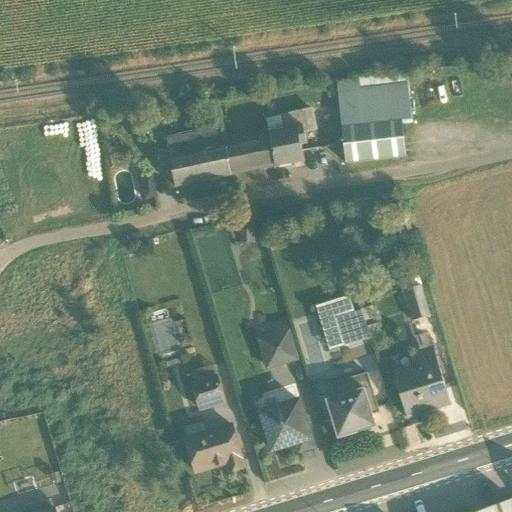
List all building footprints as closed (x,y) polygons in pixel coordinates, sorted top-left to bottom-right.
[(356,82),(336,84),(345,165),(405,158),(401,123),(412,122),(406,74),(356,79),(356,82)] [(269,136),(265,137),(239,143),(237,134),(222,138),(223,146),(230,177),(272,168),(272,170),(303,163),(300,146),(306,145),(303,134),(315,131),(311,110),(265,119),(269,136)] [(230,177),(223,146),(185,155),(183,147),(166,150),(174,189),(230,177)] [(143,178),(131,181),(136,202),(148,200),(143,178)] [(253,232),(239,232),(239,244),(253,244),(253,232)] [(429,317),(420,287),(403,292),(412,322),(429,317)] [(349,298),(315,308),(328,351),(380,336),(377,325),(366,328),(361,311),(353,313),(349,298)] [(272,336),(255,340),(265,372),(299,362),(290,331),(288,331),(285,320),(269,325),(272,336)] [(410,368),(392,373),(406,420),(450,406),(433,349),(413,355),(408,364),(410,368)] [(214,366),(187,374),(199,414),(226,406),(214,366)] [(330,386),(334,399),(324,402),(336,441),(377,429),(373,416),(379,414),(367,375),(330,386)] [(299,399),(259,411),(272,452),(297,445),(299,452),(314,448),(299,399)] [(195,474),(227,465),(229,474),(245,469),(232,425),(205,433),(202,424),(182,429),(195,474)] [(51,511),(47,499),(21,508),(22,511),(51,511)] [(511,511),(511,501),(482,511),(511,511)]
